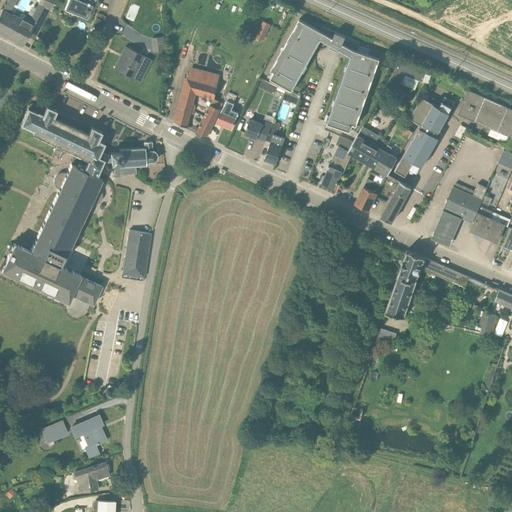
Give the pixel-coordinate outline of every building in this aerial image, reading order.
[(37,0),(36,3),(38,4),(50,10),(55,0),(37,0)] [(67,0),(64,10),(65,10),(65,9),(87,17),(86,19),(87,19),(92,7),(95,8),(98,0),(67,0)] [(0,32),(23,45),(35,22),(41,26),(50,10),(38,4),(31,18),(22,13),(20,17),(13,14),(12,15),(2,9),(0,13),(0,32)] [(335,32),(333,38),(299,19),(270,70),(274,72),(270,78),(283,85),(292,90),(292,89),(289,87),(293,81),(296,82),(302,72),(299,70),(303,63),(306,65),(312,54),(309,52),(313,46),(316,48),(321,39),(330,44),(328,49),(329,49),(330,46),(338,50),(337,53),(338,53),(340,50),(351,56),(347,65),(350,66),(348,72),(346,71),(341,82),(344,83),(342,89),(340,88),(336,99),(338,100),(336,106),(334,105),(330,116),(332,117),(330,123),(328,122),(327,123),(350,131),(353,124),(356,125),(379,59),(354,50),(342,44),(345,37),(335,32)] [(263,41),(271,25),(263,21),(255,37),(263,41)] [(166,50),(165,36),(153,36),(153,50),(166,50)] [(144,57),(125,46),(114,69),(133,79),(144,57)] [(427,71),(401,60),(388,85),(398,90),(406,76),(422,83),(427,71)] [(195,93),(214,98),(220,75),(190,67),(187,78),(186,78),(174,122),(187,128),(195,93)] [(283,97),(305,97),(263,78),(262,78),(258,87),(280,97),(283,97),(278,109),(278,110),(275,117),(288,123),(288,115),(294,102),(283,97)] [(511,137),(511,109),(469,90),(462,107),(465,108),(461,115),(511,137)] [(232,128),(237,112),(231,110),(234,103),(233,103),(236,96),(228,92),(225,100),(227,101),(216,122),(226,126),(225,127),(230,128),(230,127),(232,128)] [(421,125),(391,177),(401,183),(413,162),(422,167),(439,138),(430,133),(433,129),(438,133),(450,113),(449,113),(452,107),(442,101),(439,107),(422,97),(409,118),(421,125)] [(205,138),(222,104),(213,100),(196,134),(205,138)] [(88,160),(84,170),(89,172),(89,171),(96,174),(99,169),(100,170),(102,166),(101,165),(103,161),(107,162),(111,162),(111,164),(114,163),(114,174),(120,174),(136,173),(135,165),(146,165),(146,162),(154,162),(156,160),(157,156),(156,152),(153,150),(152,150),(151,141),(144,142),(144,148),(119,150),(119,153),(110,153),(111,155),(108,155),(102,152),(106,145),(103,144),(103,143),(98,140),(102,132),(91,127),(86,136),(73,130),(75,127),(67,124),(66,127),(52,120),(56,111),(46,106),(42,115),(28,108),(20,124),(34,130),(32,133),(57,145),(55,148),(62,151),(64,149),(88,160)] [(266,140),(273,123),(274,120),(267,117),(265,122),(262,121),(261,124),(249,119),(244,134),(257,139),(258,138),(265,140),(266,140)] [(285,137),(275,133),(278,125),(273,123),(266,140),(270,142),(264,159),(276,163),(285,137)] [(387,174),(396,157),(385,150),(390,142),(363,126),(348,151),(351,154),(382,171),(379,177),(383,179),(386,173),(387,174)] [(511,168),(511,153),(504,150),(498,162),(511,168)] [(343,173),(349,159),(335,152),(328,168),(328,169),(322,183),(334,188),(337,183),(338,181),(337,181),(341,172),(343,173)] [(89,172),(84,170),(71,164),(66,174),(66,173),(64,173),(63,173),(61,173),(60,173),(58,174),(57,175),(56,176),(55,177),(54,178),(54,180),(54,181),(54,183),(54,184),(55,186),(56,187),(57,188),(58,189),(59,189),(31,249),(32,250),(31,252),(14,244),(1,270),(67,301),(71,294),(93,305),(101,286),(79,276),(80,275),(59,265),(64,255),(65,255),(90,204),(91,204),(92,205),(94,205),(95,205),(96,204),(98,204),(99,203),(100,202),(101,200),(102,199),(102,198),(102,196),(102,195),(102,193),(101,192),(100,191),(99,189),(98,189),(97,188),(102,179),(89,172)] [(355,204),(368,210),(380,185),(367,179),(355,204)] [(412,190),(401,183),(381,217),(382,218),(391,222),(391,223),(392,223),(409,191),(412,193),(413,190),(412,190)] [(472,223),(482,203),(485,196),(484,195),(487,187),(478,183),(473,195),(453,187),(443,210),(461,218),(472,223)] [(492,199),(485,196),(482,203),(489,206),(492,199)] [(483,235),(494,212),(484,207),(481,213),(479,213),(471,230),(483,235)] [(450,244),(461,218),(443,210),(431,236),(450,244)] [(483,235),(497,241),(504,225),(508,227),(511,220),(494,212),(483,235)] [(122,274),(144,277),(151,233),(129,230),(122,274)] [(488,284),(425,258),(406,250),(406,251),(397,276),(415,284),(421,268),(465,287),(468,280),(487,287),(488,284)] [(405,315),(417,284),(415,284),(397,276),(385,311),(405,315)] [(511,294),(499,289),(495,300),(511,307),(511,294)] [(495,315),(484,312),(479,332),(491,335),(495,315)] [(380,337),(394,339),(395,330),(381,328),(380,337)] [(70,423),(81,420),(80,414),(68,417),(70,423)] [(84,446),(88,456),(97,452),(94,444),(96,443),(96,444),(98,443),(105,440),(101,431),(100,432),(97,426),(102,424),(98,415),(71,427),(75,435),(81,433),(87,445),(84,446)] [(62,421),(42,429),(45,435),(51,433),(53,438),(66,433),(62,421)] [(108,473),(105,462),(74,472),(77,485),(77,491),(97,489),(96,477),(108,473)] [(498,511),(500,488),(489,487),(487,510),(498,511)] [(92,511),(113,511),(114,502),(93,500),(92,511)]
